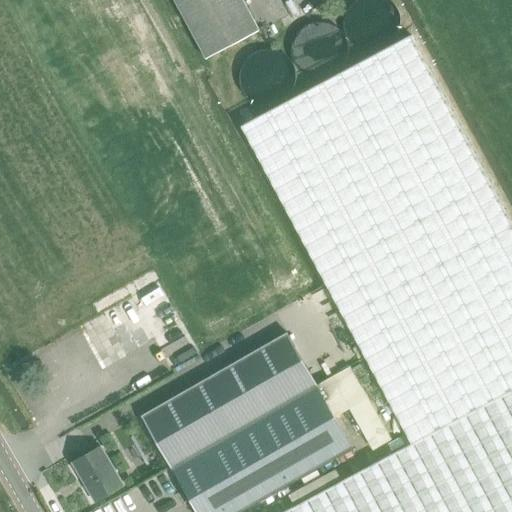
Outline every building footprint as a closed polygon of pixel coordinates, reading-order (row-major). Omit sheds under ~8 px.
[(242,0),(174,0),(206,59),(259,31),(242,0)] [(312,11),(324,5),(320,0),(305,0),(309,6),(312,11)] [(412,444),(285,511),(511,511),(511,223),(411,36),(392,46),(383,51),(242,126),(327,285),(412,444)] [(287,333),(142,416),(196,511),(242,511),(353,449),(335,417),(350,409),(373,451),(392,439),(350,367),(317,386),(287,333)] [(95,501),(121,485),(98,447),(72,463),(95,501)]
